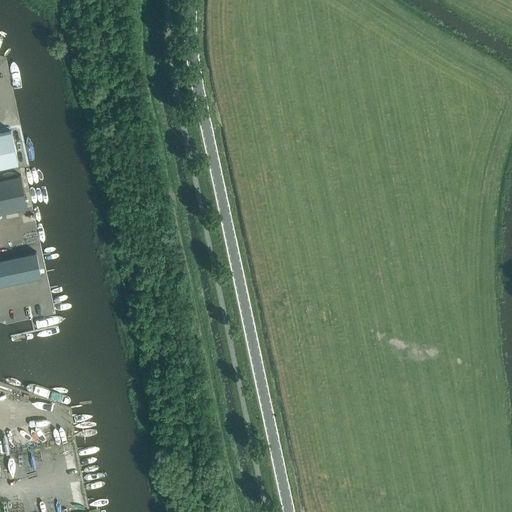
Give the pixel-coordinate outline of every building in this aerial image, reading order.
[(11,130),(0,132),(0,166),(18,163),(11,130)] [(0,178),(0,212),(27,207),(21,174),(0,178)] [(41,276),(36,251),(26,253),(31,278),(41,276)] [(31,278),(26,253),(16,255),(22,280),(31,278)] [(22,280),(16,255),(6,258),(12,282),(22,280)] [(12,282),(6,258),(0,258),(0,275),(2,284),(12,282)]
